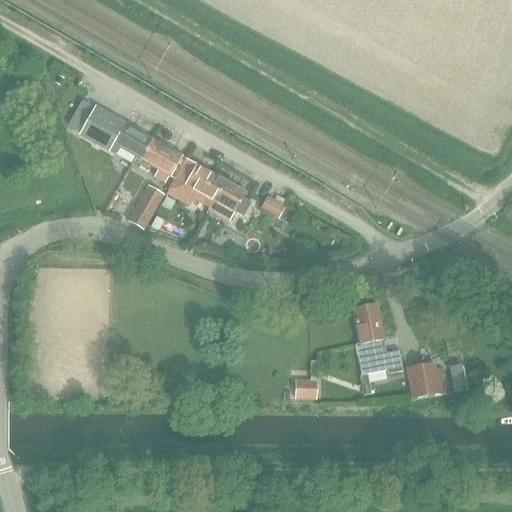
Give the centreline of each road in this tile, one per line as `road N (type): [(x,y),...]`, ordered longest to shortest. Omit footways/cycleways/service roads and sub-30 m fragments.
road 1 (track): [(0,471),(511,465)]
road 2 (residential): [(0,320),(1,274),(20,245),(65,230),(115,234),(258,280),(325,274),(386,256)]
road 3 (residential): [(386,256),(370,233),(104,83)]
road 4 (residential): [(386,256),(468,223),(511,184)]
